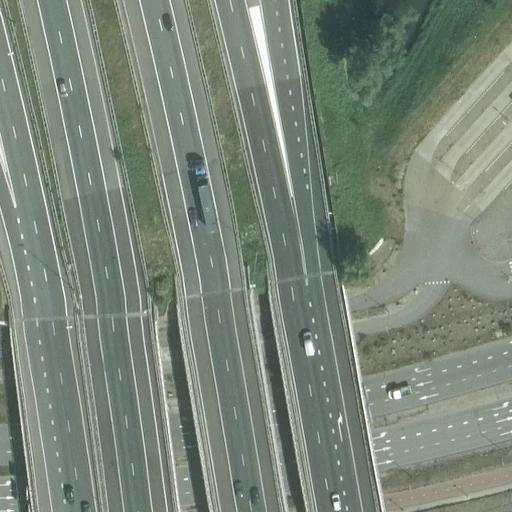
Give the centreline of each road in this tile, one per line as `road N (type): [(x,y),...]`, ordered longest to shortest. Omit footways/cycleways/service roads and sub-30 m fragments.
road 1 (motorway): [(251,511),(214,287),(149,0)]
road 2 (secondary): [(511,366),(184,446),(0,455)]
road 3 (motorway): [(50,0),(113,311),(140,511)]
road 4 (secondary): [(0,496),(194,486),(511,419)]
road 5 (motorway): [(290,275),(227,0)]
road 6 (motorway): [(290,275),(289,120),(271,0)]
road 7 (motorway): [(39,263),(83,511)]
road 8 (motorway): [(330,511),(290,275)]
road 9 (motorway): [(0,83),(39,263)]
